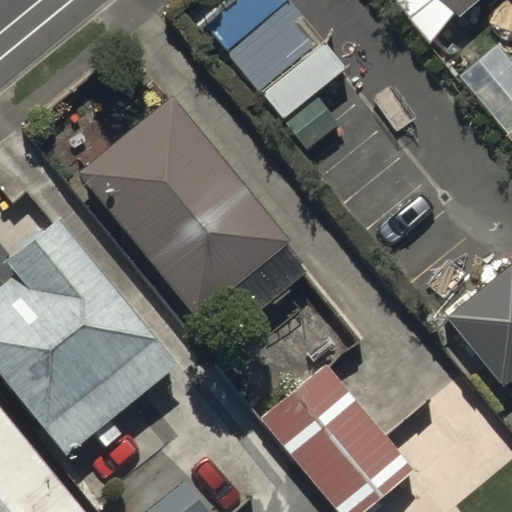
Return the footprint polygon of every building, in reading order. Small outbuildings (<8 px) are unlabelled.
[(450,0),(465,16),(482,0),(450,0)] [(164,81),(70,157),(185,300),(280,224),(164,81)] [(511,163),(511,140),(501,151),(511,163)] [(0,255),(0,260),(11,274),(0,282),(0,383),(60,457),(170,368),(47,217),(0,255)] [(511,273),(442,329),(499,400),(505,395),(511,403),(511,410),(508,413),(511,417),(511,273)] [(320,352),(254,408),(342,511),(408,455),(320,352)] [(83,511),(0,406),(0,511),(83,511)] [(181,472),(127,511),(206,511),(209,510),(181,472)] [(405,477),(363,511),(416,511),(427,503),(405,477)]
